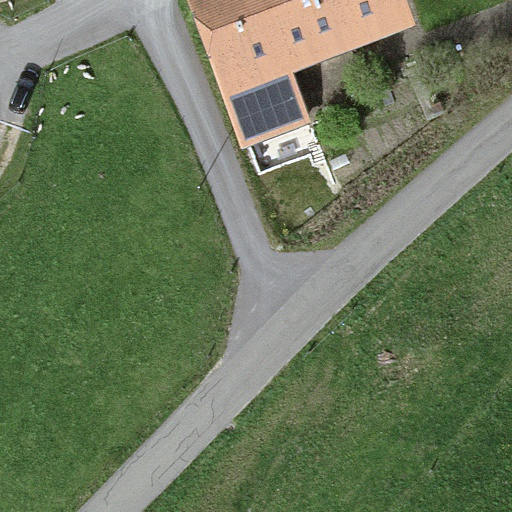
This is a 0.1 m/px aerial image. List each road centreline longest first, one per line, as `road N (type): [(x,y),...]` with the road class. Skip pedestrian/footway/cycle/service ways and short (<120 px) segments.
road 1 (unclassified): [(511,121),(305,310),(117,511)]
road 2 (track): [(305,310),(189,100),(152,0)]
